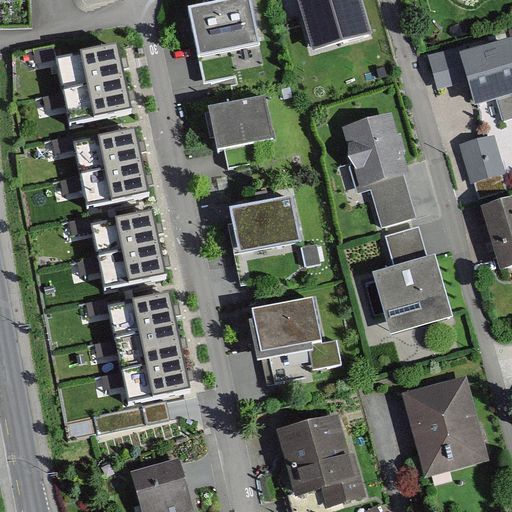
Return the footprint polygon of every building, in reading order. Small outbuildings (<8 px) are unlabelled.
[(295,0),(312,56),(373,39),(361,0),(295,0)] [(240,4),(188,16),(199,64),(260,50),(250,2),(240,4)] [(35,67),(58,62),(55,49),(33,54),(35,67)] [(62,97),(124,84),(121,68),(118,52),(55,66),(62,97)] [(469,53),(436,61),(443,91),(478,83),(485,109),(507,104),(511,123),(511,54),(472,64),(469,53)] [(69,131),(131,118),(127,99),(124,84),(62,97),(69,131)] [(266,103),(208,115),(209,122),(217,158),(226,156),(274,146),(266,103)] [(401,119),(350,131),(365,193),(416,181),(401,119)] [(511,139),(511,134),(499,137),(506,173),(511,171),(511,139)] [(80,182),(142,169),(139,151),(136,137),(74,149),(75,152),(80,182)] [(74,149),(72,139),(52,143),(54,156),(75,152),(74,149)] [(496,143),(467,150),(476,183),(505,175),(496,143)] [(86,213),(149,202),(145,184),(142,169),(80,182),(86,213)] [(267,208),(230,216),(239,260),(294,248),(302,248),(293,203),(267,208)] [(511,204),(487,212),(506,275),(511,273),(511,204)] [(92,235),(98,264),(159,251),(155,234),(152,219),(91,232),(92,235)] [(92,235),(91,232),(89,221),(70,225),(73,238),(92,235)] [(419,233),(388,241),(396,272),(377,277),(394,342),(458,325),(441,260),(427,264),(419,233)] [(317,247),(302,250),(306,269),(321,266),(317,247)] [(104,296),(166,283),(162,266),(159,251),(98,264),(104,296)] [(116,345),(178,332),(174,315),(170,298),(108,311),(109,316),(116,345)] [(107,302),(86,306),(89,320),(109,316),(108,311),(107,302)] [(322,347),(313,305),(266,315),(252,318),(261,360),(270,358),(303,351),(308,350),(322,347)] [(123,377),(184,365),(180,346),(178,332),(116,345),(123,377)] [(322,347),(308,350),(313,374),(342,367),(337,344),(322,347)] [(129,410),(190,398),(188,385),(184,365),(123,377),(129,410)] [(468,380),(403,399),(416,446),(426,481),(491,462),(468,380)] [(339,417),(275,435),(292,495),(287,496),(291,511),(333,511),(368,502),(358,467),(355,457),(351,458),(339,417)] [(178,462),(130,475),(140,511),(192,511),(189,501),(178,462)]
